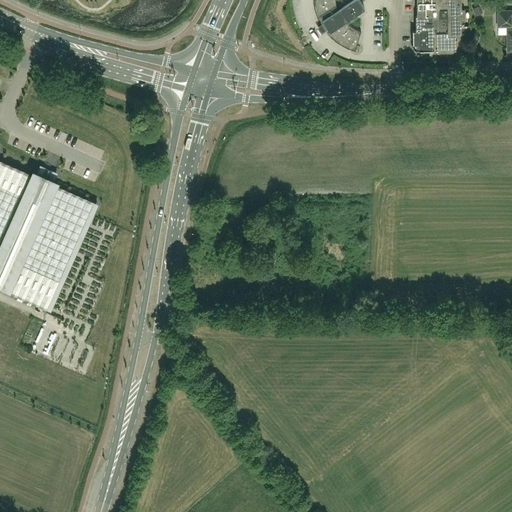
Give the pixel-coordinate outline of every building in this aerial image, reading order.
[(330,31),(328,32),(330,34),(332,36),(334,38),(336,40),(338,42),(340,43),(343,45),(345,46),(348,48),(350,49),(353,50),(355,50),(361,31),(359,30),(357,29),(355,28),(353,27),(351,26),(349,24),(347,23),(346,21),(365,9),(359,0),(354,0),(339,10),(338,8),(337,6),(337,4),(336,1),(335,0),(315,0),(315,1),(316,4),(316,7),(317,9),(317,12),(318,15),(319,17),(320,20),(321,22),(324,21),(325,23),(321,26),(325,31),(329,29),(330,31)] [(462,21),(465,21),(465,9),(462,9),(461,0),(417,0),(417,16),(416,16),(416,31),(413,31),(413,47),(417,50),(433,50),(433,53),(462,52),(462,21)] [(482,13),(479,5),(472,9),(476,16),(482,13)] [(498,26),(507,26),(508,51),(511,50),(511,10),(498,11),(498,26)] [(0,285),(51,308),(96,204),(56,186),(57,182),(46,177),(33,171),(31,175),(0,161),(0,285)] [(9,400),(2,397),(0,401),(0,419),(0,420),(9,400)] [(26,407),(19,404),(10,424),(17,427),(26,407)] [(42,414),(35,411),(26,431),(33,434),(42,414)] [(58,421),(51,418),(42,438),(49,441),(58,421)] [(74,428),(67,425),(58,445),(65,448),(74,428)] [(27,448),(20,445),(11,465),(18,468),(27,448)] [(43,455),(36,452),(27,472),(34,475),(43,455)] [(59,462),(52,459),(43,479),(50,482),(59,462)]
